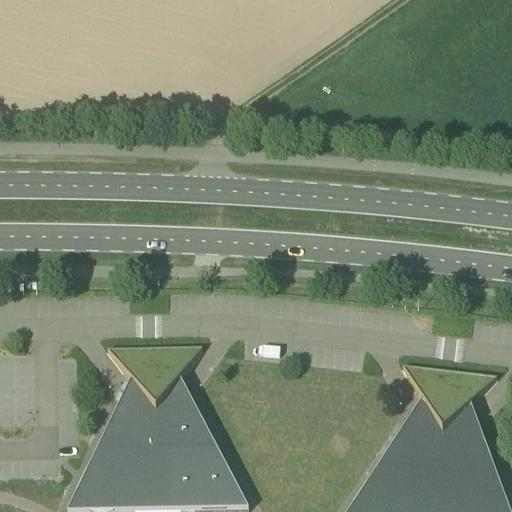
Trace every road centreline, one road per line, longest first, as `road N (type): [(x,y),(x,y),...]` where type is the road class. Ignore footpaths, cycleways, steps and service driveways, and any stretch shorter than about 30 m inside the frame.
road 1 (unclassified): [(511,357),(245,326),(0,330)]
road 2 (primary): [(511,216),(283,193),(0,184)]
road 3 (primary): [(0,238),(263,244),(511,268)]
road 4 (track): [(401,0),(220,127),(212,189)]
